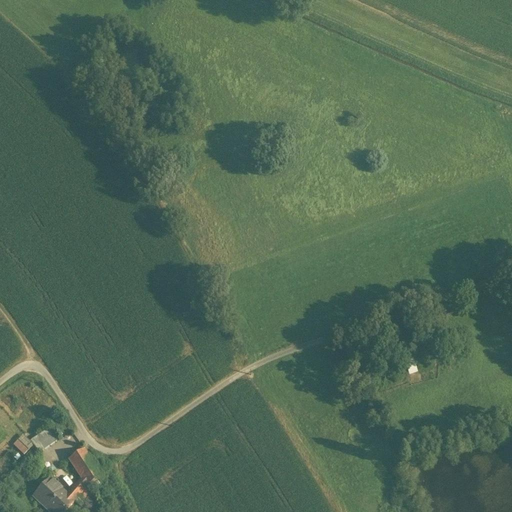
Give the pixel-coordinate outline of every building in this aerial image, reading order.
[(404,360),(409,376),(418,373),(413,357),(404,360)] [(49,430),(32,441),(40,453),(57,442),(49,430)] [(23,436),(18,441),(26,449),(31,444),(23,436)] [(18,441),(12,446),(20,454),(26,449),(18,441)] [(82,479),(87,488),(103,477),(85,450),(69,461),(82,479)] [(18,457),(13,463),(22,472),(28,466),(18,457)] [(48,508),(64,491),(52,479),(35,496),(48,508)] [(68,495),(75,501),(87,488),(82,479),(68,495)] [(92,494),(87,488),(75,501),(80,507),(92,494)] [(64,491),(48,508),(51,511),(65,511),(75,501),(68,495),(64,491)]
